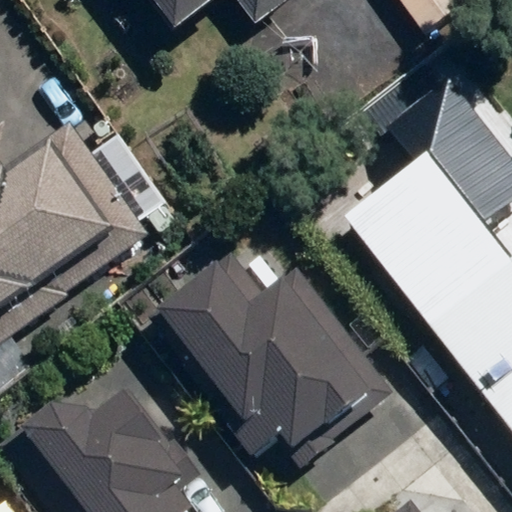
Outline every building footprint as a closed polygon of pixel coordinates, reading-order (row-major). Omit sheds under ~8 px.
[(155,0),(192,45),(247,0),(249,0),(270,27),(303,0),(155,0)] [(412,0),(441,35),(484,0),(412,0)] [(433,168),(367,218),(511,405),(511,145),(468,89),(408,136),(433,168)] [(0,326),(146,218),(81,131),(0,192),(0,326)] [(315,458),(403,392),(314,274),(274,304),(243,263),(158,327),(258,460),(296,432),(315,458)] [(113,421),(90,391),(16,449),(65,511),(236,511),(146,396),(113,421)] [(22,511),(3,487),(0,489),(0,511),(22,511)]
